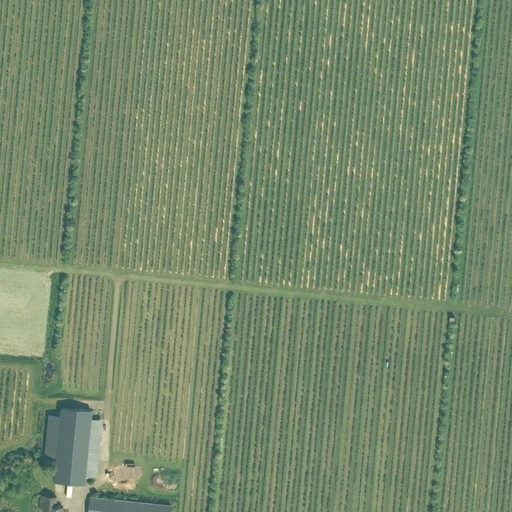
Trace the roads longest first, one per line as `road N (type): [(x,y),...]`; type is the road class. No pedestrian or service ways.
road 1 (track): [(0,264),(511,315)]
road 2 (track): [(119,276),(109,399)]
